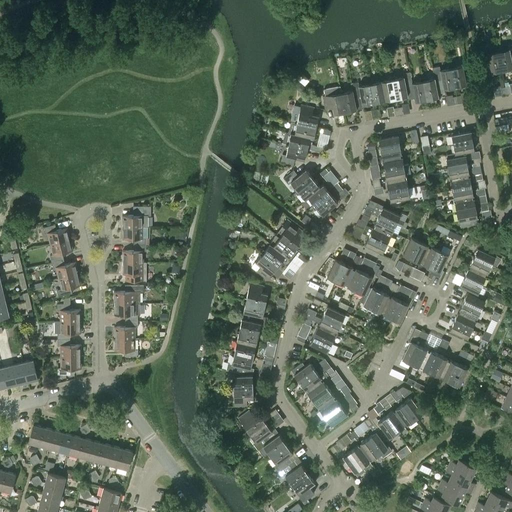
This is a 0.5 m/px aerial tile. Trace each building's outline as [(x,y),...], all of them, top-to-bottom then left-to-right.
[(511,58),(511,44),(508,45),(509,49),(501,50),(500,48),(497,49),(501,70),(511,68),(511,65),(511,58)] [(490,72),(501,70),(497,49),(494,49),(495,52),(486,53),(488,62),(482,63),(484,73),(490,72)] [(444,89),(455,87),(451,65),(448,66),(448,68),(440,70),(439,66),(432,68),(434,78),(434,81),(442,79),(444,89)] [(454,65),(451,65),(455,87),(466,84),(463,65),(454,67),(454,65)] [(308,80),(300,73),(299,73),(295,70),(291,74),(304,85),(308,80)] [(395,76),(392,77),(396,98),(407,96),(405,86),(412,85),(412,82),(410,72),(403,73),(403,77),(395,78),(395,76)] [(385,100),(396,98),(392,77),(389,77),(389,79),(381,81),(385,100)] [(444,92),(444,89),(442,79),(434,81),(434,78),(426,80),(425,77),(422,78),(427,100),(438,97),(438,94),(444,92)] [(415,102),(427,100),(422,78),(419,78),(420,81),(412,82),(412,85),(405,86),(407,96),(408,100),(414,98),(415,102)] [(373,102),(385,100),(381,81),(373,83),(372,80),(369,81),(373,102)] [(362,105),(373,102),(369,81),(366,81),(367,84),(359,85),(358,82),(351,83),(352,90),(353,96),(361,95),(362,105)] [(300,84),(297,89),(301,92),(305,88),(300,84)] [(345,112),(341,90),(340,86),(323,89),(325,96),(322,96),(325,109),(332,108),(333,114),(345,112)] [(363,108),(362,105),(361,95),(353,96),(352,90),(344,92),(344,89),(341,90),(345,112),(363,108)] [(295,119),(294,122),(316,127),(318,115),(312,114),(314,107),(301,104),(300,109),(294,107),(291,118),(295,119)] [(313,139),(316,127),(294,122),(294,125),(296,126),(294,133),(294,134),(310,137),(310,138),(313,139)] [(418,141),(416,130),(410,131),(412,142),(418,141)] [(282,143),(286,144),(307,148),(316,150),(323,152),(324,148),(317,146),(308,143),(310,138),(310,137),(294,134),(294,133),(285,131),(285,134),(282,143)] [(451,135),(453,144),(472,141),(470,131),(451,135)] [(380,148),(399,144),(398,135),(378,139),(380,148)] [(474,150),(472,141),(453,144),(455,153),(456,157),(464,156),(464,155),(463,152),(474,150)] [(307,148),(286,144),(285,147),(287,147),(286,155),(282,154),(280,162),(293,165),(295,158),(304,160),(307,148)] [(401,154),(399,144),(380,148),(382,158),(383,157),(391,155),(392,159),(401,158),(400,157),(400,154),(401,154)] [(446,159),(448,168),(467,164),(465,155),(464,155),(464,156),(456,157),(455,153),(446,154),(447,158),(446,159)] [(382,161),(384,170),(404,166),(402,157),(400,157),(401,158),(392,159),(391,155),(383,157),(384,160),(382,161)] [(469,174),(467,164),(448,168),(450,177),(451,177),(459,175),(460,179),(468,178),(468,177),(467,174),(469,174)] [(405,176),(404,166),(384,170),(386,179),(387,179),(396,177),(396,181),(405,180),(405,179),(404,176),(405,176)] [(322,176),(328,171),(325,168),(320,173),(322,176)] [(296,192),(313,178),(306,169),(298,175),(293,170),(283,178),(288,184),(291,182),(296,188),(294,190),(296,192)] [(452,190),(471,186),(469,177),(468,177),(468,178),(460,179),(459,175),(451,177),(452,180),(450,180),(452,190)] [(387,179),(388,182),(387,183),(389,192),(408,188),(406,179),(405,179),(405,180),(396,181),(396,177),(387,179)] [(320,187),(313,178),(296,192),(298,195),(300,193),(305,200),(308,197),(320,187)] [(311,205),(313,208),(330,194),(323,184),(320,187),(308,197),(313,204),(311,205)] [(343,189),(340,186),(334,190),(337,194),(343,189)] [(473,196),(471,186),(452,190),(454,199),(455,199),(455,198),(463,197),(464,201),(472,199),(472,196),(473,196)] [(410,197),(408,188),(389,192),(390,201),(410,197)] [(338,203),(330,194),(313,208),(315,210),(317,208),(323,215),(338,203)] [(456,212),(475,208),(474,199),(472,199),(464,201),(463,197),(455,198),(455,199),(456,202),(454,202),(456,212)] [(122,227),(143,226),(148,226),(148,216),(151,216),(151,206),(133,206),(133,215),(122,215),(122,227)] [(374,209),(367,206),(365,209),(372,213),(378,215),(396,224),(402,227),(408,215),(401,212),(399,215),(382,207),(381,208),(379,207),(378,210),(374,208),(374,209)] [(478,224),(475,208),(456,212),(458,221),(459,221),(460,227),(478,224)] [(396,224),(378,215),(374,224),(375,225),(375,224),(383,228),(381,232),(389,235),(390,232),(392,233),(396,224)] [(276,234),(278,235),(295,249),(307,234),(296,226),(287,219),(276,234)] [(363,233),(369,236),(386,244),(390,235),(389,235),(381,232),(383,228),(375,224),(375,225),(374,228),(373,227),(372,228),(369,226),(367,230),(357,226),(356,229),(363,233)] [(50,233),(53,244),(70,239),(68,228),(57,230),(55,225),(43,228),(45,234),(50,233)] [(143,237),(143,226),(122,227),(122,239),(134,239),(134,245),(146,244),(146,237),(143,237)] [(449,230),(447,235),(460,241),(462,236),(449,230)] [(288,258),(295,249),(278,235),(276,238),(278,239),(273,246),(285,256),(288,258)] [(382,253),(386,244),(369,236),(364,244),(382,253)] [(411,259),(420,241),(411,237),(403,255),(411,259)] [(73,251),(70,239),(53,244),(55,254),(50,256),(52,262),(64,259),(62,253),(73,251)] [(420,241),(411,259),(420,263),(420,261),(423,254),(427,255),(431,248),(430,247),(428,246),(428,245),(420,241)] [(122,251),(123,263),(143,262),(143,250),(146,250),(146,244),(134,245),(134,251),(122,251)] [(263,249),(261,251),(278,265),(285,256),(273,246),(270,244),(265,250),(263,249)] [(431,268),(440,250),(431,246),(430,247),(431,248),(427,255),(423,254),(420,261),(423,263),(423,264),(431,268)] [(493,253),(492,255),(477,248),(473,257),(491,265),(496,267),(501,259),(493,253)] [(429,284),(432,278),(434,273),(440,276),(443,270),(441,269),(448,254),(440,250),(431,268),(428,276),(424,282),(429,284)] [(267,280),(278,265),(261,251),(259,254),(261,255),(256,262),(261,266),(256,272),(267,280)] [(298,257),(303,261),(306,258),(300,253),(298,257)] [(469,265),(470,266),(471,265),(478,269),(476,273),(484,276),(486,273),(487,273),(491,265),(473,257),(469,265)] [(65,265),(64,259),(52,262),(53,269),(59,267),(61,278),(79,274),(76,262),(65,265)] [(335,281),(344,263),(335,259),(327,277),(335,281)] [(146,262),(143,262),(123,263),(123,275),(126,274),(126,280),(147,280),(146,262)] [(344,263),(335,281),(344,285),(345,284),(344,283),(348,276),(351,277),(355,270),(352,268),(352,267),(344,263)] [(468,268),(464,277),(481,285),(485,276),(484,276),(476,273),(478,269),(471,265),(470,266),(469,269),(468,268)] [(344,283),(345,284),(347,285),(347,286),(355,290),(364,272),(355,268),(355,270),(351,277),(348,276),(344,283)] [(446,280),(453,284),(455,280),(453,279),(456,273),(451,270),(448,276),(446,280)] [(371,288),(368,286),(372,277),(364,272),(355,290),(363,294),(368,296),(371,288)] [(79,274),(61,278),(64,289),(59,290),(60,296),(72,293),(71,288),(82,285),(79,274)] [(478,293),(481,285),(464,277),(460,285),(470,290),(468,293),(475,297),(477,293),(478,293)] [(244,297),(243,300),(265,305),(267,294),(261,292),(263,285),(250,282),(246,298),(244,297)] [(143,285),(138,285),(125,285),(125,291),(114,291),(114,303),(134,303),(140,303),(140,292),(143,292),(143,285)] [(371,308),(380,291),(371,287),(371,288),(368,296),(363,294),(360,302),(363,303),(363,304),(371,308)] [(391,298),(391,297),(388,296),(388,295),(380,291),(371,308),(380,313),(381,311),(380,311),(384,303),(388,305),(391,298)] [(468,293),(467,292),(463,301),(481,309),(485,301),(484,300),(485,296),(478,293),(477,293),(475,297),(468,293)] [(496,295),(493,300),(504,306),(507,300),(496,295)] [(391,318),(400,300),(391,296),(391,297),(391,298),(388,305),(384,303),(380,311),(381,311),(383,313),(383,314),(391,318)] [(262,316),(265,305),(243,300),(243,303),(245,304),(243,312),(240,311),(238,318),(241,319),(251,321),(253,314),(262,316)] [(408,304),(400,300),(391,318),(400,322),(408,304)] [(481,309),(463,301),(459,309),(460,310),(460,309),(468,313),(466,317),(474,320),(475,317),(477,318),(481,309)] [(140,303),(134,303),(114,303),(114,315),(125,315),(125,321),(138,321),(138,315),(140,315),(140,303)] [(61,311),(61,322),(81,321),(81,310),(70,310),(70,304),(57,304),(57,311),(61,311)] [(7,306),(0,307),(0,318),(9,316),(7,306)] [(315,317),(317,311),(306,306),(303,312),(315,317)] [(323,315),(341,323),(345,314),(327,306),(323,315)] [(460,309),(460,310),(459,313),(458,312),(453,321),(471,329),(475,321),(474,320),(466,317),(468,313),(460,309)] [(266,317),(262,316),(253,314),(251,321),(241,319),(240,327),(237,326),(237,329),(258,334),(260,323),(264,324),(266,317)] [(319,323),(320,324),(320,323),(328,327),(326,331),(334,334),(335,331),(336,332),(341,323),(323,315),(319,323)] [(81,333),(81,321),(61,322),(61,333),(58,333),(58,339),(70,339),(70,333),(81,333)] [(114,339),(135,339),(135,328),(138,328),(138,321),(125,321),(125,327),(114,327),(114,339)] [(471,329),(453,321),(449,329),(467,338),(471,329)] [(313,335),(331,343),(335,334),(334,334),(326,331),(328,327),(320,323),(320,324),(319,327),(317,326),(313,335)] [(255,345),(258,334),(237,329),(236,332),(238,333),(236,341),(255,345)] [(327,352),(331,343),(313,335),(309,343),(327,352)] [(70,345),(70,339),(58,339),(58,346),(61,346),(61,357),(82,357),(81,345),(70,345)] [(135,350),(135,339),(114,339),(114,350),(125,350),(125,356),(138,356),(138,350),(135,350)] [(253,357),(255,345),(236,341),(234,349),(232,349),(231,352),(253,357)] [(410,363),(419,345),(410,341),(402,359),(410,363)] [(427,349),(419,345),(410,363),(419,367),(420,366),(419,365),(423,358),(426,360),(430,352),(427,350),(427,349)] [(419,365),(420,366),(422,367),(422,368),(430,372),(439,355),(430,351),(430,352),(426,360),(423,358),(419,365)] [(250,368),(253,357),(231,352),(231,355),(233,355),(231,363),(228,362),(226,370),(239,373),(241,365),(250,368)] [(447,359),(439,355),(430,372),(439,376),(440,375),(439,375),(443,367),(446,369),(450,361),(447,360),(447,359)] [(82,357),(61,357),(61,368),(58,368),(58,375),(71,375),(70,369),(82,369),(82,357)] [(23,363),(27,381),(38,379),(33,360),(23,363)] [(439,375),(440,375),(442,376),(442,378),(451,382),(459,364),(450,360),(450,361),(446,369),(443,367),(439,375)] [(310,363),(305,366),(302,362),(291,370),(299,382),(315,370),(310,363)] [(13,365),(18,384),(27,381),(23,363),(13,365)] [(467,368),(459,364),(451,382),(459,386),(467,368)] [(3,367),(8,386),(18,384),(13,365),(3,367)] [(241,365),(239,373),(239,376),(232,376),(233,385),(231,385),(231,388),(253,387),(252,375),(254,368),(250,368),(241,365)] [(335,369),(334,370),(334,371),(329,374),(328,375),(330,379),(338,373),(335,369)] [(315,370),(299,382),(305,389),(306,389),(306,388),(313,383),(315,387),(322,382),(322,381),(320,379),(321,378),(315,370)] [(494,371),(491,379),(500,383),(503,374),(494,371)] [(306,388),(306,389),(308,391),(307,392),(313,400),(328,388),(323,380),(322,381),(322,382),(315,387),(313,383),(306,388)] [(253,399),(253,387),(231,388),(231,391),(233,391),(234,407),(247,406),(247,399),(253,399)] [(318,407),(319,406),(326,401),(328,405),(335,400),(335,399),(333,397),(334,396),(328,388),(313,400),(318,407)] [(398,389),(395,392),(398,396),(399,398),(403,396),(398,389)] [(511,399),(506,397),(501,406),(511,411),(511,399)] [(326,418),(341,406),(336,398),(335,399),(335,400),(328,405),(326,401),(319,406),(321,409),(320,410),(326,418)] [(403,403),(415,419),(422,413),(411,398),(403,403)] [(376,403),(377,405),(380,409),(381,411),(385,408),(379,401),(376,403)] [(407,425),(415,419),(403,403),(395,409),(396,410),(397,410),(402,416),(398,419),(403,426),(404,425),(406,423),(407,425)] [(486,415),(489,409),(479,404),(476,410),(486,415)] [(341,406),(326,418),(331,425),(347,414),(341,406)] [(268,412),(271,416),(277,411),(275,407),(268,412)] [(247,434),(265,421),(258,412),(253,415),(249,410),(238,417),(248,430),(246,432),(247,434)] [(385,416),(397,432),(404,426),(404,425),(403,426),(398,419),(402,416),(397,410),(396,410),(394,412),(393,411),(385,416)] [(274,420),(280,415),(277,411),(271,416),(274,420)] [(397,432),(385,416),(377,422),(389,438),(397,432)] [(69,421),(67,418),(61,421),(60,424),(62,426),(69,421)] [(69,421),(62,426),(64,429),(70,426),(71,424),(69,421)] [(265,421),(247,434),(249,437),(251,435),(256,442),(253,444),(257,450),(263,446),(268,442),(264,436),(272,430),(265,421)] [(80,429),(81,431),(89,427),(87,423),(80,426),(80,429)] [(29,442),(39,445),(44,427),(33,424),(29,442)] [(54,430),(44,427),(39,445),(47,447),(47,450),(48,450),(54,430)] [(90,429),(89,427),(81,431),(84,435),(90,431),(90,429)] [(268,442),(263,446),(268,452),(266,454),(268,456),(286,443),(275,428),(272,430),(264,436),(268,442)] [(64,432),(54,430),(48,450),(49,451),(50,448),(59,450),(64,432)] [(354,437),(355,438),(359,436),(354,430),(351,432),(354,437)] [(73,435),(64,432),(59,450),(67,453),(66,455),(68,456),(73,435)] [(388,446),(387,447),(376,432),(368,437),(380,453),(383,457),(392,451),(388,446)] [(83,438),(73,435),(68,456),(69,456),(70,454),(78,456),(83,438)] [(360,443),(361,444),(362,444),(367,451),(363,453),(368,460),(369,460),(371,458),(372,459),(380,453),(368,437),(360,443)] [(93,440),(83,438),(78,456),(87,458),(86,461),(88,461),(93,440)] [(103,443),(93,440),(88,461),(89,461),(90,459),(98,461),(103,443)] [(113,446),(103,443),(98,461),(108,464),(113,446)] [(286,443),(268,456),(270,459),(272,457),(277,464),(274,466),(278,472),(289,464),(285,459),(293,453),(286,443)] [(350,451),(362,466),(370,461),(369,460),(368,460),(363,453),(367,451),(362,444),(361,444),(359,446),(358,445),(350,451)] [(123,449),(113,446),(108,464),(118,467),(123,449)] [(133,451),(123,449),(118,467),(128,469),(133,451)] [(406,455),(401,449),(396,453),(400,459),(406,455)] [(362,466),(350,451),(343,456),(354,472),(362,466)] [(2,462),(4,465),(11,460),(9,456),(3,460),(2,462)] [(31,462),(33,465),(39,462),(40,460),(38,457),(31,462)] [(451,460),(448,466),(471,476),(476,467),(459,459),(457,463),(451,460)] [(13,462),(11,460),(4,465),(6,468),(12,465),(13,462)] [(45,468),(50,470),(53,467),(54,463),(47,461),(45,468)] [(278,472),(282,478),(285,476),(290,482),(288,484),(290,486),(308,473),(301,464),(298,466),(294,461),(289,464),(278,472)] [(469,480),(471,476),(448,466),(446,470),(452,473),(450,477),(473,488),(475,483),(469,480)] [(16,474),(5,471),(1,489),(11,492),(16,474)] [(48,473),(46,483),(63,488),(66,477),(48,473)] [(99,476),(98,473),(90,478),(92,481),(98,478),(99,476)] [(315,483),(308,473),(290,486),(292,489),(294,487),(303,500),(314,492),(310,487),(315,483)] [(511,479),(504,476),(502,481),(508,484),(505,489),(511,491),(511,479)] [(36,485),(39,484),(34,477),(31,479),(34,485),(36,485)] [(470,493),(473,488),(450,477),(448,482),(442,479),(440,484),(462,495),(464,491),(470,493)] [(119,481),(117,478),(110,483),(112,486),(118,483),(119,481)] [(46,483),(43,493),(63,498),(63,497),(61,497),(63,488),(46,483)] [(260,495),(268,490),(263,484),(256,490),(260,495)] [(458,504),(462,495),(440,484),(437,489),(443,492),(441,496),(458,504)] [(101,498),(119,503),(122,493),(104,488),(101,498)] [(86,499),(88,497),(84,490),(80,492),(83,498),(86,499)] [(511,500),(491,491),(486,500),(503,508),(505,504),(511,507),(511,505),(511,500)] [(43,493),(40,502),(58,507),(60,499),(62,500),(63,498),(43,493)] [(31,505),(33,504),(29,496),(25,498),(29,505),(31,505)] [(425,498),(423,503),(442,511),(446,511),(450,504),(433,496),(431,501),(425,498)] [(96,507),(112,511),(116,511),(119,503),(101,498),(99,507),(96,506),(96,507)] [(486,511),(501,511),(503,508),(486,500),(484,505),(478,502),(476,507),(486,511)] [(40,502),(37,511),(56,511),(58,507),(40,502)] [(298,503),(285,511),(297,511),(302,509),(298,503)] [(442,511),(423,503),(420,508),(426,511),(425,511),(442,511)]
